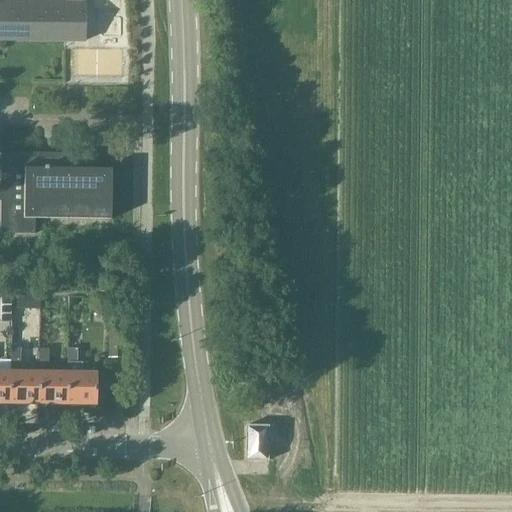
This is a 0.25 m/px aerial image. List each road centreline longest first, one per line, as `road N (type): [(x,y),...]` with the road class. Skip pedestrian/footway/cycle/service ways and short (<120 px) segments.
road 1 (secondary): [(209,446),(184,252),(180,0)]
road 2 (unclassified): [(0,445),(209,446)]
